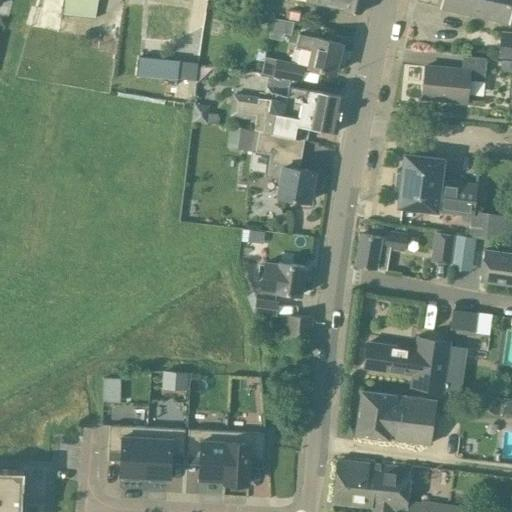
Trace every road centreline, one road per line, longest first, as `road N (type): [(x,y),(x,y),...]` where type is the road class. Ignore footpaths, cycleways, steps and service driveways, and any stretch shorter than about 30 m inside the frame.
road 1 (track): [(0,414),(223,292),(245,334),(239,354),(206,361),(169,346)]
road 2 (residential): [(511,468),(317,444)]
road 3 (residential): [(511,300),(330,273)]
road 4 (tertiary): [(317,444),(330,273)]
road 5 (residential): [(511,148),(482,135),(357,121)]
road 6 (tertiary): [(330,273),(357,121)]
road 7 (tertiary): [(357,121),(385,0)]
